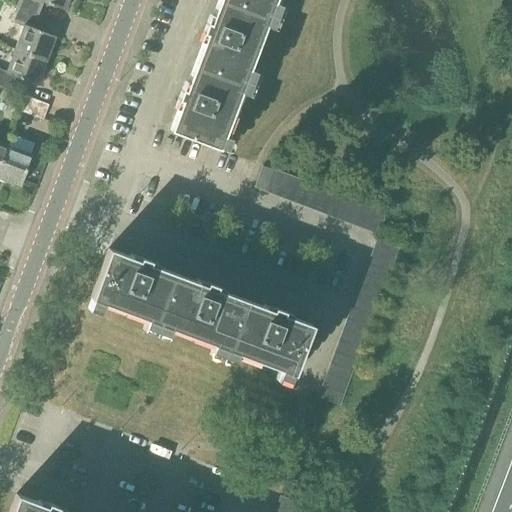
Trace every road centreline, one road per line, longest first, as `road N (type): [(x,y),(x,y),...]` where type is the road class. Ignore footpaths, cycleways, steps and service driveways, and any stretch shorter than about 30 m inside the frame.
road 1 (residential): [(336,304),(109,218)]
road 2 (residential): [(109,218),(191,0)]
road 3 (unclassified): [(58,199),(133,0)]
road 4 (residential): [(140,511),(0,459)]
